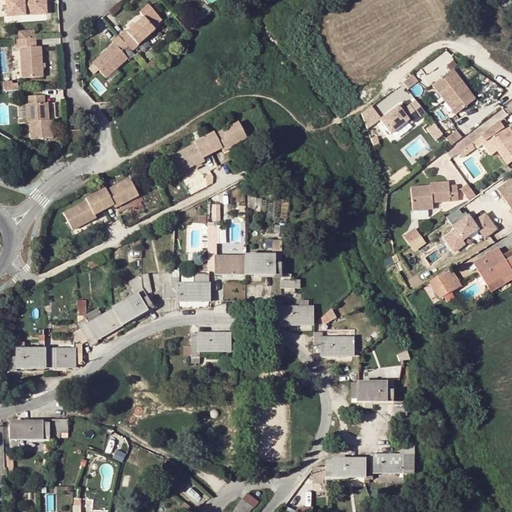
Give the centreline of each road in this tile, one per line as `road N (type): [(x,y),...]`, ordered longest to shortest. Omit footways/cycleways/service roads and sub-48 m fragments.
road 1 (residential): [(289,483),(320,442),(325,393),(298,349),(266,328),(208,318),(166,323),(132,336),(56,394),(0,412)]
road 2 (residential): [(85,4),(68,34),(71,90),(98,118),(104,144),(33,205)]
